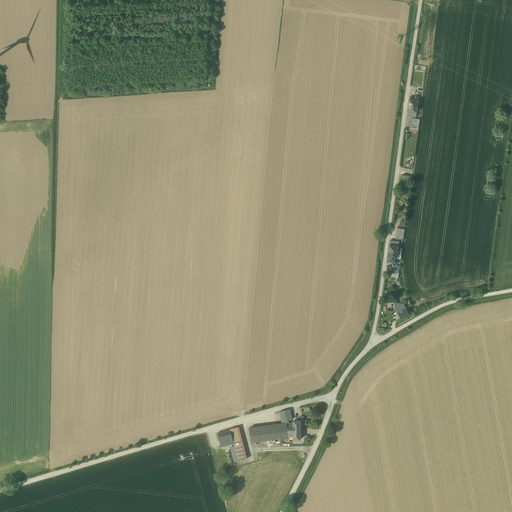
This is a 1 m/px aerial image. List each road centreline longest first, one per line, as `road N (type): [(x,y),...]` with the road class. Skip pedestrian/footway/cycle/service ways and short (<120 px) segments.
road 1 (unclassified): [(421,0),(373,343)]
road 2 (unclassified): [(0,489),(333,396)]
road 3 (unclassified): [(373,343),(442,304),(511,289)]
road 4 (unclassified): [(282,511),(333,396)]
